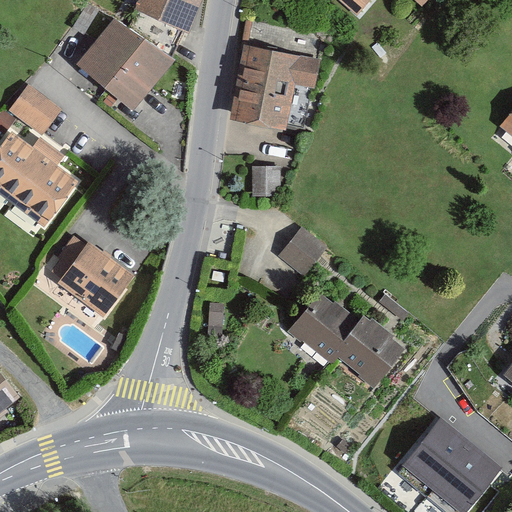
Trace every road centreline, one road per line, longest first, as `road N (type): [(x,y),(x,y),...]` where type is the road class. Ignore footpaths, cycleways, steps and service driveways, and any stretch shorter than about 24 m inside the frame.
road 1 (residential): [(139,428),(195,208),(223,0)]
road 2 (tertiary): [(139,428),(192,431),(246,448),(349,511)]
